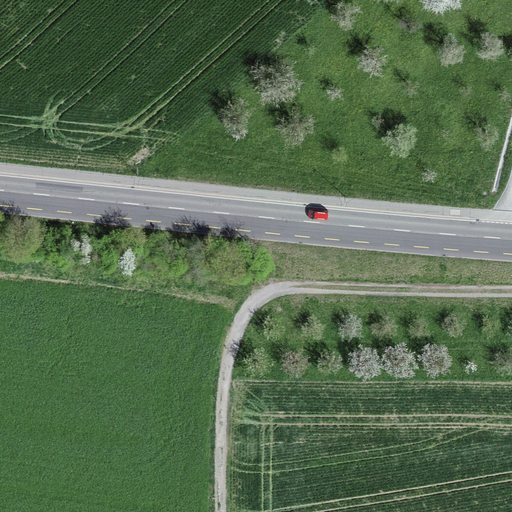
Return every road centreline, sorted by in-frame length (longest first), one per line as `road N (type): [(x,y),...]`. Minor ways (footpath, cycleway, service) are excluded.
road 1 (tertiary): [(0,190),(511,238)]
road 2 (track): [(219,511),(229,344),(259,297),(293,287),(511,291)]
